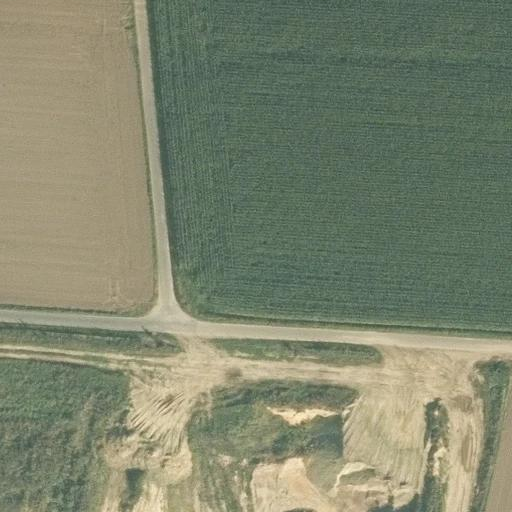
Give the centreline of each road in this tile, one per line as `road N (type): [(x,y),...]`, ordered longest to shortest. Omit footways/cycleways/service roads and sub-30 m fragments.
road 1 (track): [(511,349),(0,317)]
road 2 (track): [(139,0),(169,328)]
